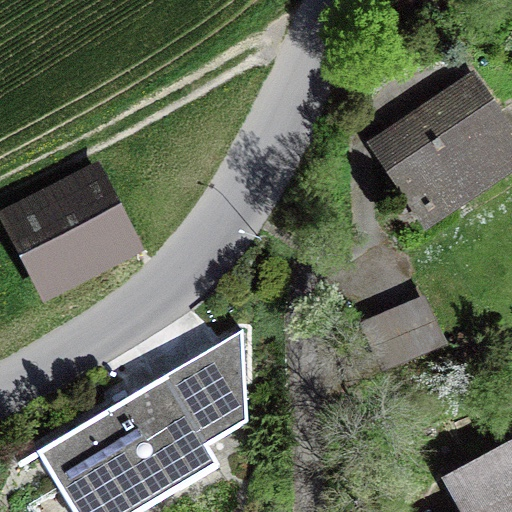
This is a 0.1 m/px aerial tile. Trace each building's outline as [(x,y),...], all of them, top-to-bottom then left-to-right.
[(417,0),(380,0),(414,10),(417,0)] [(511,175),(511,130),(475,73),(365,144),(423,233),(511,175)] [(144,256),(98,164),(0,212),(0,224),(42,307),(144,256)] [(366,335),(384,376),(442,350),(424,310),(366,335)] [(244,331),(36,454),(68,511),(152,511),(220,472),(208,451),(249,428),(244,331)] [(511,511),(511,445),(442,483),(457,511),(511,511)]
